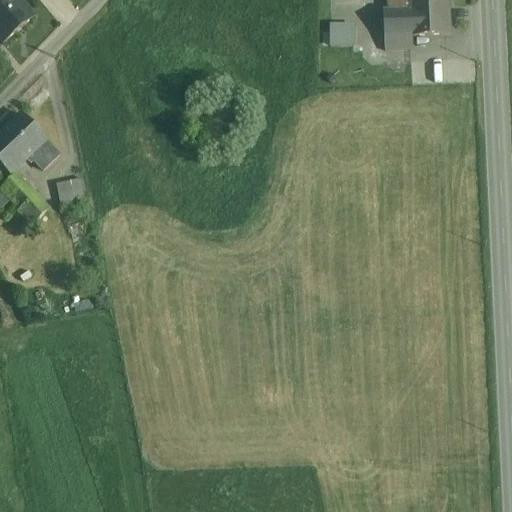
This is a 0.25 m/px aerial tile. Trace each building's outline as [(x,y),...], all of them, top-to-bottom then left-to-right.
[(37,18),(21,0),(0,0),(0,40),(4,45),(37,18)] [(447,0),(389,0),(390,13),(385,13),(386,40),(412,39),(450,37),(447,0)] [(355,27),(331,27),(331,48),(355,48),(355,27)] [(412,39),(386,40),(387,54),(413,52),(412,39)] [(24,117),(0,139),(0,164),(10,176),(30,157),(45,173),(61,158),(46,142),(24,117)] [(51,211),(18,176),(2,192),(20,211),(18,213),(32,229),(51,211)] [(83,181),(58,186),(62,207),(88,201),(83,181)]
